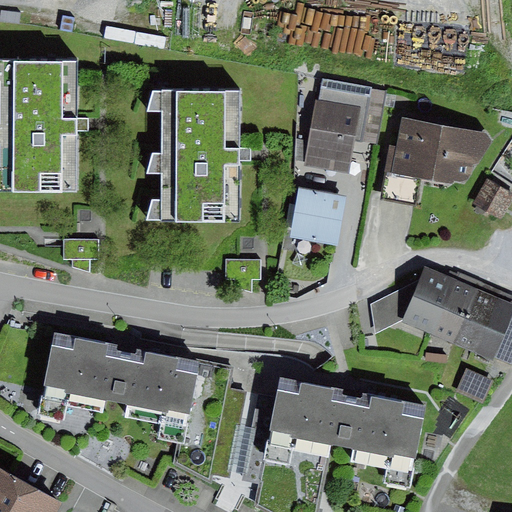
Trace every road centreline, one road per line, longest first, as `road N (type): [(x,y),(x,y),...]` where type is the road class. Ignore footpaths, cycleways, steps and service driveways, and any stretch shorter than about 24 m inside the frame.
road 1 (residential): [(0,286),(219,321),(357,294)]
road 2 (residential): [(0,426),(147,511)]
road 3 (track): [(357,294),(442,255),(511,282)]
road 4 (unknown): [(25,0),(185,15)]
road 5 (residential): [(430,511),(465,444),(511,382)]
